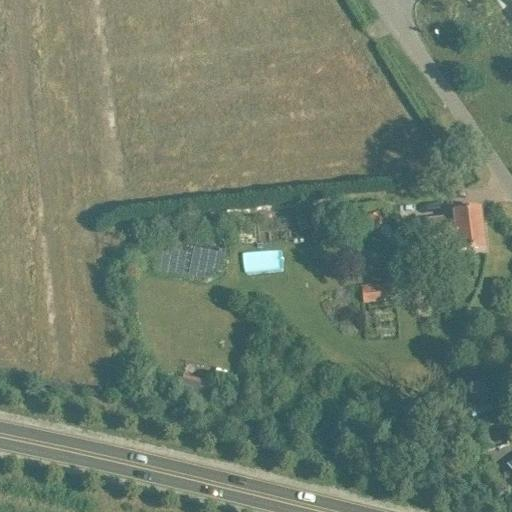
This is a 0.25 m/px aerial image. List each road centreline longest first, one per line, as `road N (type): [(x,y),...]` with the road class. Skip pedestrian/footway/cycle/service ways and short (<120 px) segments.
road 1 (primary): [(325,511),(0,435)]
road 2 (unclassified): [(511,190),(390,8)]
